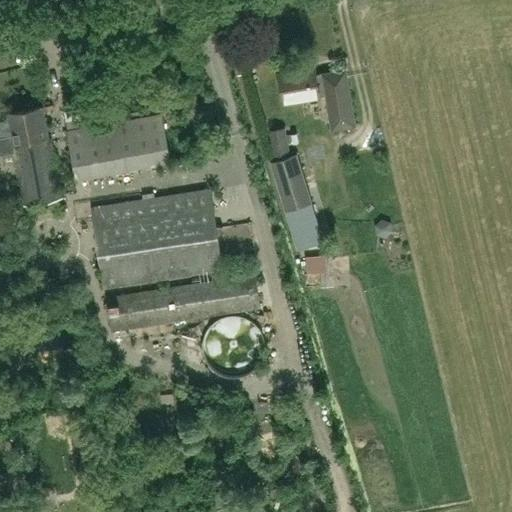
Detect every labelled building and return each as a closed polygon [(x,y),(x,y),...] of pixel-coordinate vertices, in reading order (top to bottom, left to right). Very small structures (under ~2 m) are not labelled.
[(315,67),(278,73),(284,103),(320,96),(320,95),(326,94),(332,129),(355,125),(346,68),(316,73),(315,67)] [(12,135),(0,137),(0,148),(1,154),(15,151),(25,205),(61,198),(44,106),(8,112),(12,135)] [(68,130),(77,177),(171,160),(162,112),(68,130)] [(270,130),(275,154),(290,152),(285,127),(270,130)] [(287,209),(311,202),(296,154),(272,161),(287,209)] [(211,189),(93,207),(105,287),(223,268),(211,189)] [(384,194),(385,215),(401,214),(401,193),(384,194)] [(338,267),(333,248),(312,254),(316,272),(338,267)] [(255,273),(107,296),(112,330),(261,307),(255,273)] [(204,335),(203,345),(204,355),(209,363),(216,370),(224,375),(234,376),(244,375),(252,370),(259,363),(264,355),(265,345),(264,335),(259,327),(252,320),(244,315),(234,314),(224,315),(216,320),(209,327),(204,335)] [(6,398),(0,398),(0,417),(10,415),(6,398)]
